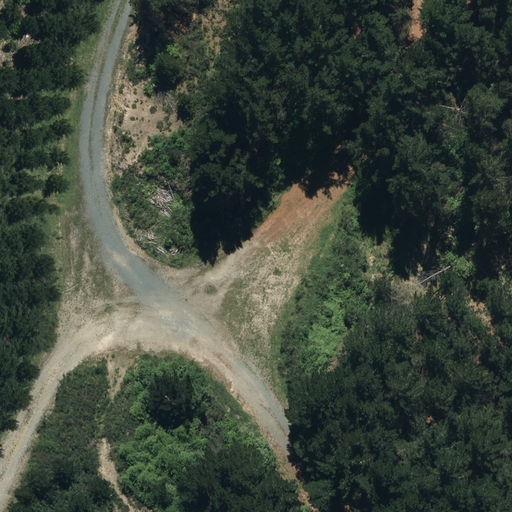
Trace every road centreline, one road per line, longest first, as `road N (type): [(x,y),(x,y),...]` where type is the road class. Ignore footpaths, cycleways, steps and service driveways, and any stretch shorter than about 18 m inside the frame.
road 1 (track): [(193,378),(362,166),(408,0)]
road 2 (track): [(133,511),(98,458),(105,368),(92,256)]
road 3 (track): [(0,480),(70,344),(92,256)]
